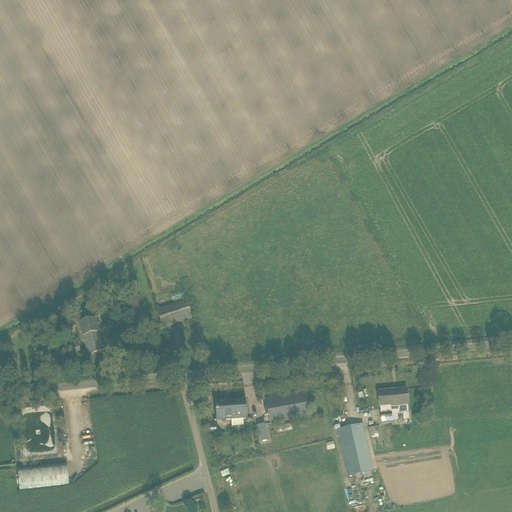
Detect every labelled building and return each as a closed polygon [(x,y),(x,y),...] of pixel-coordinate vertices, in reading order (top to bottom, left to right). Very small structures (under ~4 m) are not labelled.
[(138,295),(124,299),(133,324),(147,320),(138,295)] [(186,301),(157,310),(162,328),(191,319),(186,301)] [(91,310),(75,314),(88,356),(104,351),(91,310)] [(76,335),(73,321),(61,324),(64,338),(76,335)] [(140,326),(124,332),(127,339),(142,334),(140,326)] [(80,351),(77,340),(38,350),(41,363),(65,357),(64,355),(80,351)] [(391,416),(408,414),(406,390),(378,392),(380,413),(382,425),(392,423),(391,416)] [(270,424),(275,423),(311,416),(306,392),(265,400),(270,424)] [(215,403),(217,421),(246,419),(245,400),(215,403)] [(360,426),(336,432),(340,448),(347,477),(371,471),(360,426)] [(333,443),(326,444),(327,451),(335,449),(333,443)] [(69,485),(66,463),(17,468),(19,491),(69,485)]
